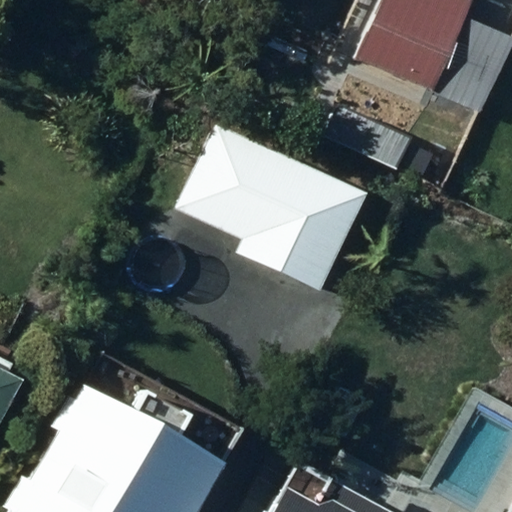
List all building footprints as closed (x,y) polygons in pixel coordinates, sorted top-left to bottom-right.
[(363,0),(341,58),(423,91),(459,0),(363,0)] [(286,21),(277,42),(297,50),(306,30),(286,21)] [(260,46),(248,75),(307,99),(318,70),(260,46)] [(163,208),(233,239),(227,254),(309,290),(352,193),(200,126),(163,208)] [(0,510),(3,511),(183,511),(209,463),(63,388),(57,399),(50,395),(33,427),(39,431),(14,480),(9,477),(0,493),(0,510)] [(378,511),(287,463),(260,511),(378,511)]
